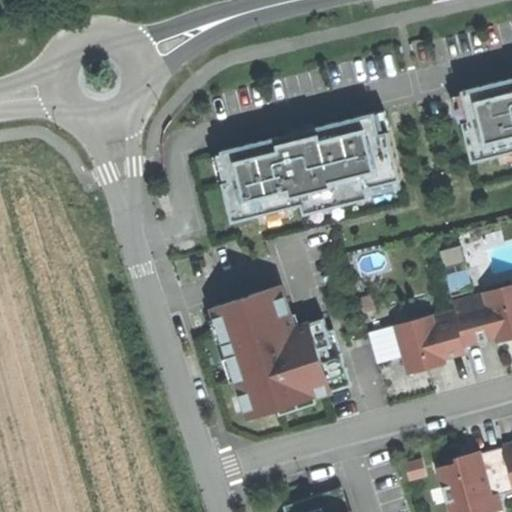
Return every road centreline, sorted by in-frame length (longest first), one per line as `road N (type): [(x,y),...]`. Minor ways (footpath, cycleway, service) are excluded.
road 1 (residential): [(207,475),(511,387)]
road 2 (residential): [(128,223),(207,475)]
